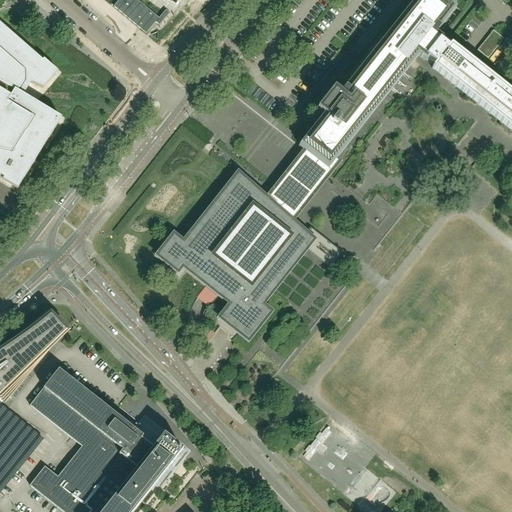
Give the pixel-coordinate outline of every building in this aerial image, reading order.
[(159,18),(136,0),(119,0),(113,7),(146,34),(155,23),(159,26),(169,13),(166,10),(163,13),(159,18)] [(511,132),(511,95),(449,46),(447,49),(443,46),(448,40),(444,37),(441,41),(434,35),(455,9),(443,0),(415,0),(340,95),(334,90),(317,111),(324,116),(300,146),(302,150),(295,159),(266,196),(238,171),(212,204),(211,204),(183,240),(173,232),(154,256),(176,273),(172,277),(172,279),(178,283),(187,272),(205,287),(206,287),(209,290),(217,296),(227,304),(216,318),(223,323),(234,333),(237,335),(248,344),(273,312),(264,304),(308,251),(329,269),(341,253),(310,228),(307,232),(291,217),(301,204),(316,185),(328,171),(336,160),(384,100),(418,57),(424,62),(426,60),(434,66),(432,69),(486,112),(511,132)] [(57,126),(61,119),(23,96),(31,84),(43,89),(51,80),(53,77),(56,74),(52,70),(45,64),(0,24),(0,177),(3,180),(18,189),(30,170),(33,165),(51,135),(52,134),(55,128),(57,126)] [(493,31),(477,51),(487,59),(503,39),(493,31)] [(111,94),(119,85),(88,56),(79,65),(111,94)] [(109,101),(101,111),(109,118),(117,108),(109,101)] [(0,399),(66,332),(48,315),(31,329),(20,337),(7,346),(0,350),(0,399)] [(153,480),(155,478),(158,480),(163,473),(160,471),(162,469),(166,472),(183,451),(161,434),(161,435),(162,436),(147,455),(140,450),(130,442),(139,432),(137,431),(136,432),(59,371),(61,369),(60,369),(49,383),(48,383),(29,407),(30,409),(31,407),(68,436),(82,447),(57,478),(45,468),(46,467),(45,466),(29,487),(30,488),(31,487),(64,511),(134,511),(157,483),(153,480)] [(322,428),(298,459),(347,497),(351,493),(340,484),(342,480),(336,476),(339,472),(324,460),(329,455),(338,462),(344,454),(330,443),(335,438),(322,428)]
